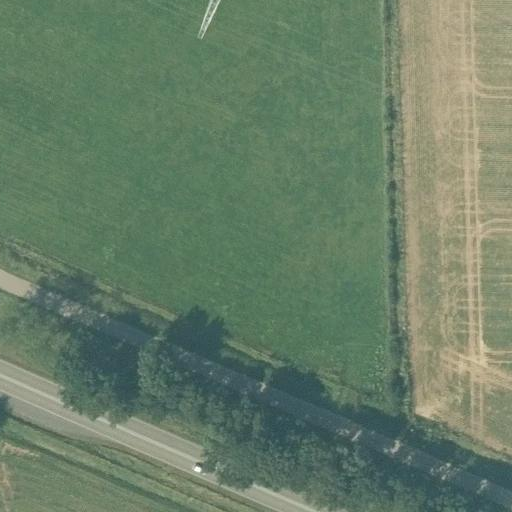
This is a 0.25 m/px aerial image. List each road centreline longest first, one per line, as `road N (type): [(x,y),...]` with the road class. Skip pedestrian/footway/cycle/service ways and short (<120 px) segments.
road 1 (unclassified): [(511,497),(0,276)]
road 2 (primary): [(305,511),(0,378)]
